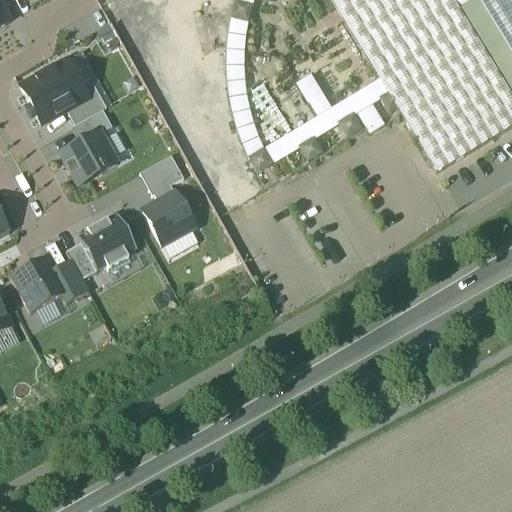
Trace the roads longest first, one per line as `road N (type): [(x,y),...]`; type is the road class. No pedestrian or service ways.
road 1 (secondary): [(511,271),(90,511)]
road 2 (residential): [(83,0),(66,9),(63,40),(0,75)]
